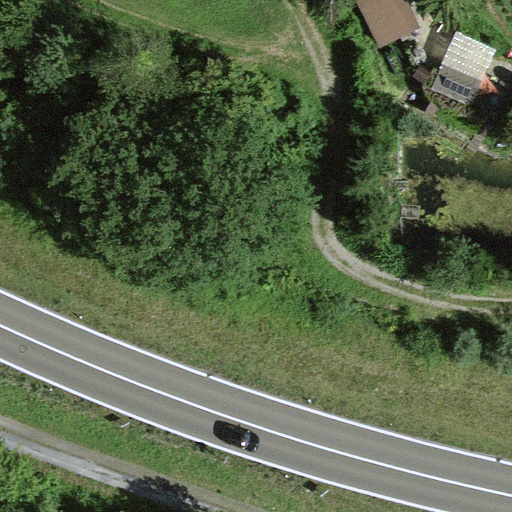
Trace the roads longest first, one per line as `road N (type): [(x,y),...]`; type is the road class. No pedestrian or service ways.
road 1 (track): [(102,0),(325,69),(324,222),(345,254),(511,298)]
road 2 (secondary): [(511,495),(328,449),(0,323)]
road 3 (track): [(0,433),(230,511)]
